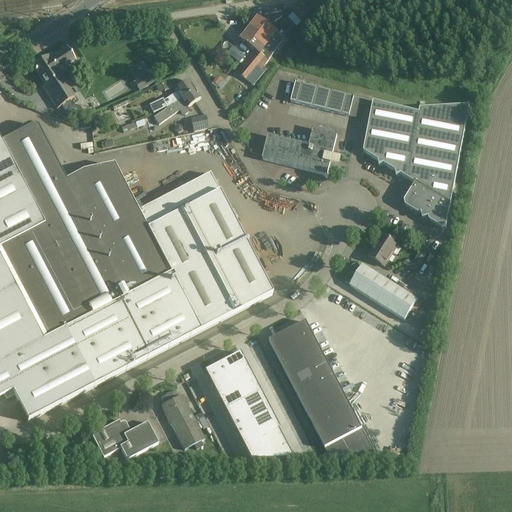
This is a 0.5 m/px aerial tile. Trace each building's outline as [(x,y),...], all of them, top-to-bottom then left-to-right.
[(263,38),(270,29),(276,22),(282,18),(280,8),(264,11),(265,18),(268,21),(265,25),(258,19),(251,29),(261,37),(263,38)] [(294,8),(290,14),(301,22),(305,16),(294,8)] [(257,42),(261,37),(251,29),(241,41),(256,52),(237,74),(246,82),(252,74),(255,76),(259,71),(260,72),(269,62),(268,62),(273,56),(272,55),(257,42)] [(284,40),(270,29),(263,38),(261,37),(257,42),(272,55),(276,50),(284,40)] [(66,49),(49,60),(48,58),(32,68),(45,87),(42,88),(57,110),(74,99),(58,74),(76,63),(66,49)] [(144,77),(146,81),(147,82),(137,88),(140,93),(156,83),(150,73),(144,77)] [(172,80),(161,85),(164,93),(176,88),(172,80)] [(188,82),(175,91),(176,94),(164,102),(163,100),(149,107),(153,114),(166,108),(167,109),(167,110),(194,91),(188,82)] [(215,96),(222,88),(217,83),(210,91),(215,96)] [(295,85),(291,104),(350,117),(354,98),(295,85)] [(201,100),(194,91),(167,110),(167,109),(153,119),(158,126),(180,112),(183,115),(185,116),(189,114),(189,111),(188,109),(201,100)] [(373,103),(368,129),(354,126),(350,144),(346,143),(344,154),(348,154),(345,168),(360,171),(361,169),(404,195),(390,217),(442,249),(470,108),(420,110),(419,115),(373,103)] [(204,119),(190,122),(192,135),(206,132),(204,119)] [(117,129),(125,124),(122,120),(114,125),(117,129)] [(136,129),(145,126),(143,120),(134,124),(136,129)] [(272,298),(209,177),(155,205),(160,213),(142,222),(113,167),(84,173),(65,183),(37,129),(33,128),(25,132),(21,134),(1,145),(0,142),(0,396),(11,391),(29,425),(253,308),(272,298)] [(270,139),(265,163),(329,177),(338,136),(315,131),(311,148),(270,139)] [(289,221),(292,209),(287,207),(283,220),(289,221)] [(299,216),(310,219),(311,212),(301,209),(299,216)] [(398,246),(382,236),(373,251),(375,252),(371,260),(384,268),(398,246)] [(411,272),(416,274),(424,259),(420,257),(411,272)] [(350,288),(382,308),(405,323),(418,301),(363,267),(361,270),(356,267),(353,268),(344,282),(351,286),(350,288)] [(269,343),(330,461),(377,460),(306,324),(269,343)] [(239,354),(204,372),(251,462),(295,461),(239,354)] [(161,408),(185,452),(205,441),(181,397),(178,399),(175,393),(161,400),(164,406),(161,408)] [(15,413),(4,423),(13,433),(24,423),(15,413)] [(208,429),(204,419),(199,421),(203,431),(208,429)] [(127,462),(159,445),(147,424),(126,435),(119,422),(91,436),(103,459),(121,450),(127,462)] [(291,431),(286,434),(293,448),(298,445),(291,431)]
